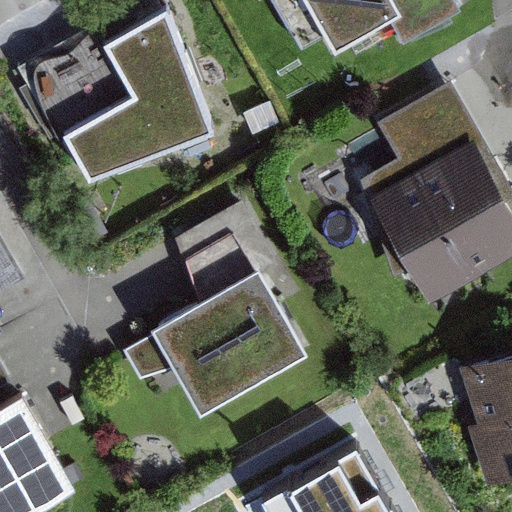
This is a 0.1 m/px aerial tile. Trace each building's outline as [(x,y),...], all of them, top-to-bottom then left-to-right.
[(59,129),(69,124),(93,163),(216,112),(172,0),(122,0),(19,60),(59,129)] [(280,0),(304,40),(331,25),(336,35),(389,5),(405,32),(460,0),(280,0)] [(400,150),(363,171),(395,269),(415,260),(432,290),(511,243),(511,174),(453,70),(380,113),(400,150)] [(204,285),(155,312),(202,396),(309,336),(268,263),(282,256),(246,192),(174,232),(204,285)] [(0,277),(23,264),(0,223),(0,277)] [(511,338),(461,355),(480,413),(468,417),(487,478),(511,469),(511,338)] [(0,381),(13,374),(0,350),(0,381)] [(25,379),(0,392),(0,511),(7,511),(77,473),(25,379)] [(349,511),(327,472),(256,511),(349,511)]
